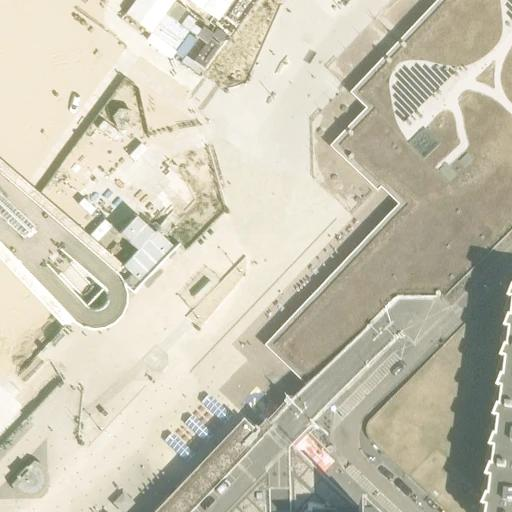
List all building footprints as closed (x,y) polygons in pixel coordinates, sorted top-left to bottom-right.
[(150,0),(131,0),(118,18),(153,43),(153,45),(178,63),(179,62),(199,76),(204,68),(202,67),(220,43),(222,45),(229,35),(213,23),(206,33),(210,36),(206,42),(197,35),(205,24),(204,23),(209,15),(188,0),(161,0),(157,6),(150,1),(150,0)] [(400,210),(266,351),(310,392),(400,301),(446,298),(511,232),(511,0),(444,0),(352,98),(367,114),(332,151),(379,197),(382,193),(400,210)] [(0,264),(60,326),(70,323),(80,330),(91,332),(104,330),(112,326),(121,317),(125,306),(126,295),(123,284),(116,274),(119,269),(117,268),(118,264),(31,189),(0,162),(0,264)] [(134,216),(117,234),(135,251),(121,266),(129,274),(121,284),(131,293),(173,248),(154,231),(152,233),(134,216)] [(504,418),(511,419),(511,359),(510,359),(505,370),(510,372),(508,389),(506,389),(502,400),(507,402),(504,418)] [(511,419),(504,418),(504,419),(502,419),(498,430),(503,432),(501,448),(498,448),(494,459),(499,461),(497,478),(511,479),(511,419)] [(355,511),(265,425),(261,429),(264,431),(254,442),(242,431),(165,511),(355,511)] [(478,511),(482,492),(437,450),(409,480),(442,511),(478,511)] [(43,483),(44,478),(42,474),(39,470),(35,467),(33,466),(29,470),(25,467),(15,477),(19,481),(14,486),(17,490),(20,493),(25,495),(30,495),(35,494),(39,492),(42,488),(43,483)] [(511,511),(511,479),(497,478),(495,478),(490,489),(495,491),(493,508),(491,508),(489,511),(511,511)]
